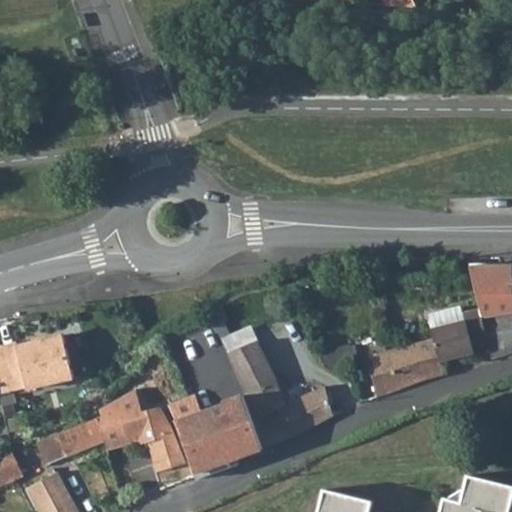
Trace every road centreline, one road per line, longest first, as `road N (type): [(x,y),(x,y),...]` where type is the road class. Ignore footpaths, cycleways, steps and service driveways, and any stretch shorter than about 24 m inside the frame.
road 1 (residential): [(163,511),(406,395),(511,363)]
road 2 (tertiary): [(511,227),(315,223)]
road 3 (residential): [(155,140),(108,0)]
